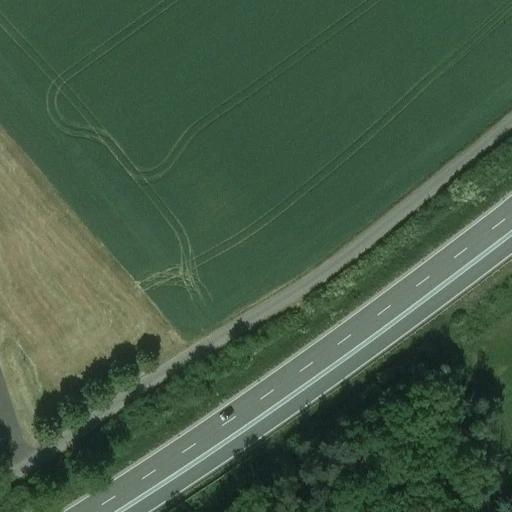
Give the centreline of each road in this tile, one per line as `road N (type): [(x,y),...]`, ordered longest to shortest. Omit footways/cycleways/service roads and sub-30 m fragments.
road 1 (unclassified): [(511,119),(393,218),(0,486)]
road 2 (trunk): [(511,203),(203,433),(73,511)]
road 3 (trunk): [(133,511),(511,245)]
